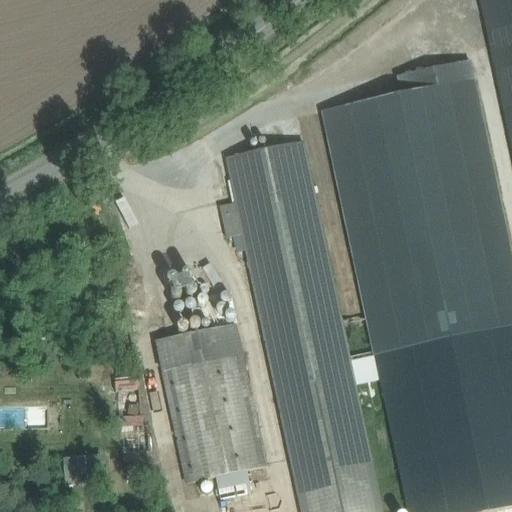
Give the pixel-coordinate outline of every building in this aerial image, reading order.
[(511,0),(479,0),(511,153),(511,0)] [(403,96),(322,113),(327,132),(374,357),(406,511),(465,511),(511,502),(511,262),(473,82),(469,63),(464,64),(399,78),(403,96)] [(243,236),(302,511),(382,511),(351,362),(315,196),(303,143),(226,160),(238,213),(223,217),(227,240),(243,236)] [(236,326),(158,343),(162,362),(188,485),(214,479),(217,495),(249,488),(245,473),(267,468),(240,345),(236,326)] [(115,381),(115,393),(138,393),(138,381),(115,381)] [(121,427),(142,425),(141,415),(120,417),(121,427)] [(102,456),(63,457),(64,484),(103,483),(102,456)]
